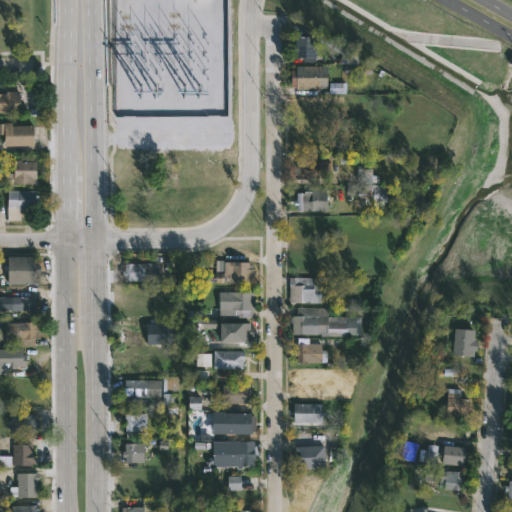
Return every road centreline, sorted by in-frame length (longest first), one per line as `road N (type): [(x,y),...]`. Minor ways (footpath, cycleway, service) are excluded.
road 1 (residential): [(275,511),(271,32),(247,27)]
road 2 (residential): [(250,0),(248,182),(219,226),(201,236),(0,242)]
road 3 (secondary): [(95,511),(95,241)]
road 4 (secondary): [(67,242),(67,511)]
road 5 (residential): [(485,511),(498,322)]
road 6 (secondary): [(95,241),(91,64)]
road 7 (secondary): [(69,65),(67,242)]
